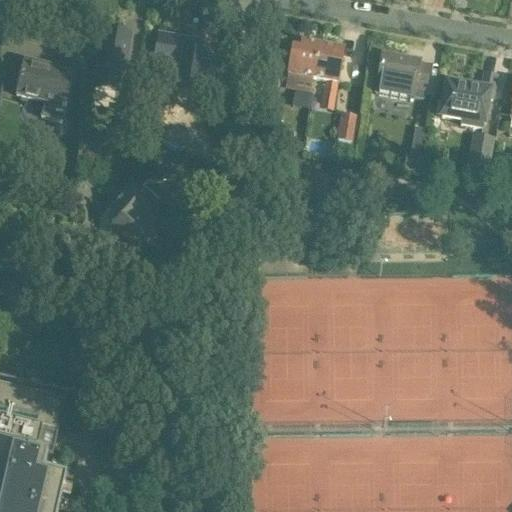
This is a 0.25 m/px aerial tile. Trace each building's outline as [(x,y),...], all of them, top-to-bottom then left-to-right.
[(102,32),(92,91),(119,96),(130,36),(102,32)] [(159,37),(154,62),(180,67),(175,97),(214,104),(220,66),(211,64),(211,60),(200,58),(202,45),(159,37)] [(287,78),(285,90),(294,91),(294,93),(310,96),(312,82),(318,47),(300,44),(298,52),(291,51),(286,77),(287,78)] [(318,47),(312,82),(326,84),(324,97),(334,98),(336,86),(338,86),(344,52),(318,47)] [(280,53),(264,54),(265,91),(279,90),(278,74),(281,74),(280,53)] [(419,65),(382,58),(375,96),(412,103),(413,99),(423,101),(424,94),(429,68),(419,66),(419,65)] [(23,64),(16,98),(44,104),(40,121),(61,125),(72,78),(51,74),(50,77),(38,74),(39,68),(23,64)] [(446,86),(440,120),(461,123),(460,128),(482,131),(487,101),(492,102),(496,79),(484,77),(481,93),(446,86)] [(119,101),(118,137),(132,137),(133,102),(119,101)] [(341,116),(337,142),(352,145),(357,119),(341,116)] [(493,142),(481,139),(478,151),(471,150),(466,180),(485,184),(493,142)] [(291,144),(290,154),(302,156),(303,146),(291,144)] [(164,156),(152,156),(152,176),(164,176),(164,156)] [(406,158),(404,173),(420,175),(422,167),(423,161),(410,159),(406,158)] [(131,186),(101,222),(102,229),(137,258),(157,235),(147,227),(146,217),(154,206),(131,186)] [(398,188),(397,201),(428,204),(429,191),(398,188)] [(289,204),(288,214),(310,214),(311,204),(289,204)] [(387,251),(453,250),(453,222),(387,222),(387,251)] [(42,484),(46,465),(41,464),(43,457),(52,459),(52,457),(36,453),(42,429),(58,432),(65,401),(0,386),(0,511),(58,511),(64,489),(42,484)]
